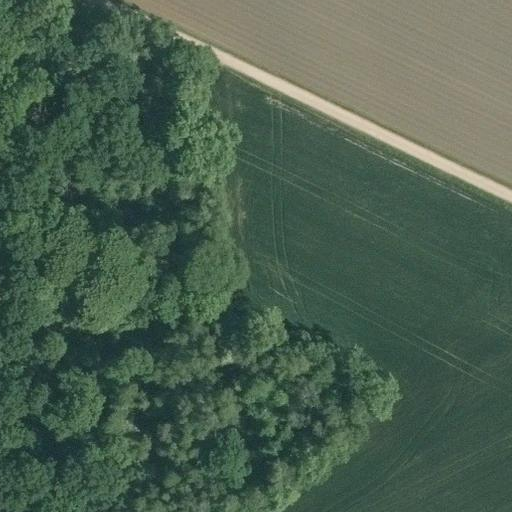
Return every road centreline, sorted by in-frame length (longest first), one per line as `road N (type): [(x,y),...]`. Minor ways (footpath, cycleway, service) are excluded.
road 1 (track): [(101,0),(511,199)]
road 2 (unclassified): [(0,302),(15,0)]
